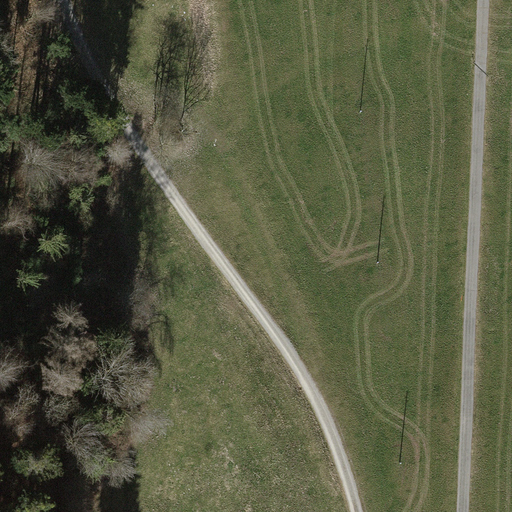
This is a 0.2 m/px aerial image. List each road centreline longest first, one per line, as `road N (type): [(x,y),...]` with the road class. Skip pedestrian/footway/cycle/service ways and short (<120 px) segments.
road 1 (track): [(68,0),(87,62),(176,204),(266,322),(334,437),(356,511)]
road 2 (track): [(486,0),(462,511)]
